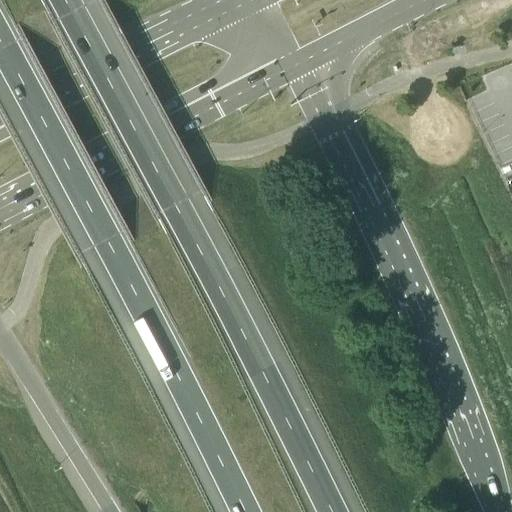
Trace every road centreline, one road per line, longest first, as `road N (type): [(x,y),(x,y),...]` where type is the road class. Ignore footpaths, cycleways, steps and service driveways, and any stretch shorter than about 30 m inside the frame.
road 1 (motorway): [(332,511),(65,0)]
road 2 (motorway): [(0,42),(240,511)]
road 3 (motorway): [(497,511),(454,373),(410,268),(307,60)]
road 4 (primary): [(0,216),(307,60)]
road 5 (primary): [(221,0),(0,113)]
road 6 (motorway): [(0,335),(112,511)]
road 7 (primary): [(307,60),(427,0)]
